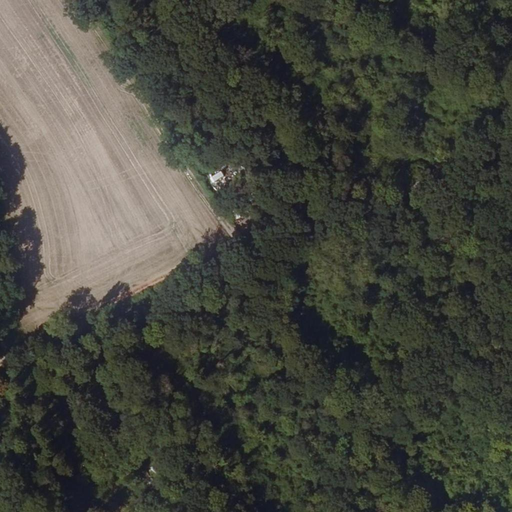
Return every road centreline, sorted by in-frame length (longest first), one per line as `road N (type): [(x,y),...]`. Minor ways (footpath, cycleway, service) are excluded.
road 1 (track): [(511,116),(347,211),(237,243),(112,298),(0,365)]
road 2 (track): [(73,0),(237,243)]
